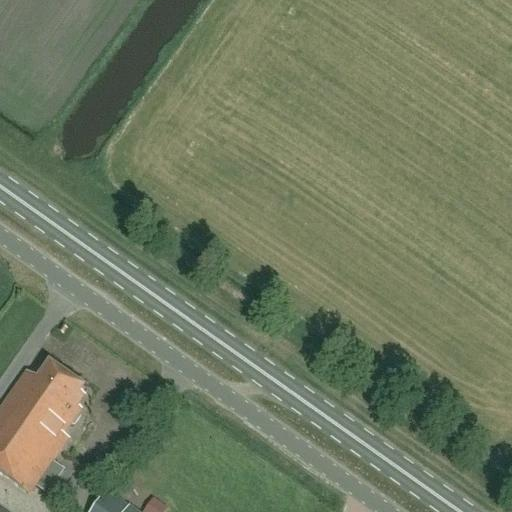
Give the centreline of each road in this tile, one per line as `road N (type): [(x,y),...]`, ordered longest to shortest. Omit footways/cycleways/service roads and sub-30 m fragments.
road 1 (primary): [(461,511),(0,190)]
road 2 (unclassified): [(393,511),(0,230)]
road 3 (unknown): [(76,285),(0,382)]
